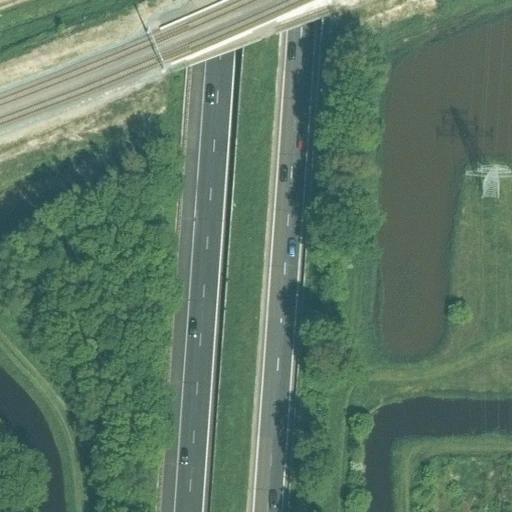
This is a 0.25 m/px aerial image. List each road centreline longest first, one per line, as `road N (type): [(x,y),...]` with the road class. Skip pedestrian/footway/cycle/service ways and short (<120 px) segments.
road 1 (motorway): [(224,0),(188,511)]
road 2 (motorway): [(267,511),(302,0)]
road 3 (track): [(511,340),(431,387),(376,388),(335,406)]
